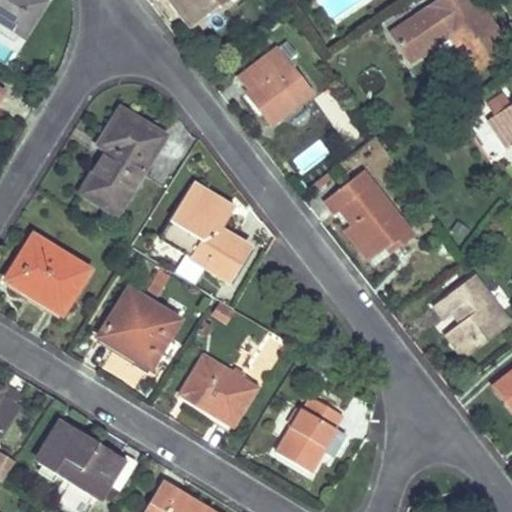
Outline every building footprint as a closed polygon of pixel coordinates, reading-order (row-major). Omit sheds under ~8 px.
[(0,0),(0,23),(22,37),(42,6),(32,0),(0,0)] [(164,0),(185,26),(213,4),(218,10),(229,0),(164,0)] [(473,73),(507,50),(479,9),(471,14),(461,0),(441,0),(391,34),(409,62),(448,36),(473,73)] [(479,9),(473,0),(461,0),(471,14),(479,9)] [(189,32),(218,10),(213,4),(185,26),(189,32)] [(275,50),(285,63),(294,56),(284,43),(275,50)] [(269,126),(309,95),(285,63),(275,50),(238,78),(247,91),(245,93),(269,126)] [(511,104),(492,118),(511,147),(511,148),(511,104)] [(119,112),(98,146),(107,151),(81,194),(114,214),(162,138),(119,112)] [(506,151),(511,147),(492,118),(486,122),(506,151)] [(333,215),(339,211),(351,226),(375,257),(385,248),(407,231),(361,172),(324,202),(333,215)] [(226,282),(248,249),(219,231),(217,230),(216,223),(226,206),(192,185),(158,240),(226,282)] [(219,231),(232,209),(226,206),(216,223),(217,230),(219,231)] [(368,262),(375,257),(351,226),(344,231),(368,262)] [(412,237),(407,231),(385,248),(390,255),(412,237)] [(63,311),(88,271),(32,236),(4,281),(22,292),(25,287),(63,311)] [(156,300),(169,278),(158,272),(145,294),(156,300)] [(489,331),(493,337),(508,326),(472,277),(433,306),(443,320),(451,314),(459,324),(445,335),(458,354),(489,331)] [(60,316),(63,311),(25,287),(22,292),(60,316)] [(131,359),(134,354),(151,365),(178,321),(127,290),(97,339),(131,359)] [(463,359),(493,337),(489,331),(458,354),(463,359)] [(149,370),(151,365),(134,354),(131,359),(149,370)] [(231,426),(256,383),(233,369),(230,374),(202,358),(180,395),(231,426)] [(511,373),(493,388),(511,412),(511,373)] [(0,392),(1,391),(0,390),(0,433),(18,405),(0,393),(0,392)] [(301,410),(275,453),(309,474),(322,452),(333,458),(345,437),(334,430),(341,417),(310,397),(302,410),(301,410)] [(95,500),(121,458),(85,436),(81,441),(75,438),(79,432),(62,422),(37,464),(95,500)] [(81,441),(85,436),(79,432),(75,438),(81,441)] [(0,481),(14,460),(0,450),(0,481)] [(198,511),(190,507),(193,503),(162,484),(145,511),(198,511)] [(198,511),(207,511),(193,503),(190,507),(198,511)]
